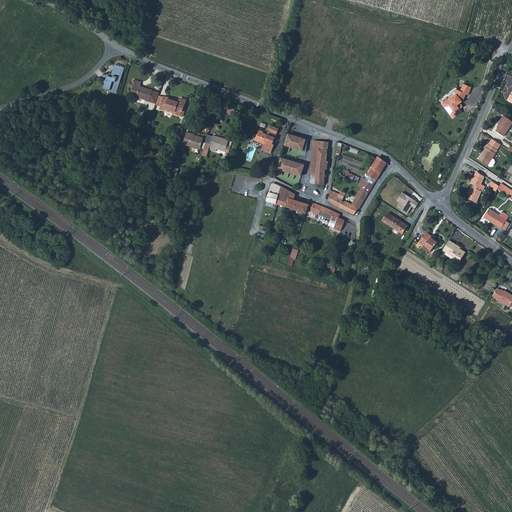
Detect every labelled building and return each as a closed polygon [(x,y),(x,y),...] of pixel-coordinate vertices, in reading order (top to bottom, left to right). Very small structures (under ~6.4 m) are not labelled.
[(116,64),(114,70),(121,73),(123,66),(116,64)] [(121,73),(114,70),(112,75),(113,75),(113,76),(107,75),(106,79),(105,79),(105,81),(104,87),(110,89),(111,87),(115,88),(117,81),(118,82),(121,73)] [(148,100),(152,90),(139,85),(140,81),(133,78),(131,85),(134,86),(133,89),(131,94),(144,99),(148,100)] [(454,92),(449,96),(445,99),(441,102),(443,105),(452,116),(460,110),(458,107),(459,106),(460,104),(459,102),(461,100),(464,93),(466,94),(470,86),(462,83),(459,90),(454,88),(452,90),(454,92)] [(159,94),(159,92),(152,90),(148,100),(144,99),(144,100),(155,104),(159,94)] [(164,95),(163,95),(161,103),(160,106),(159,107),(164,108),(165,106),(172,109),(172,111),(178,114),(180,109),(181,110),(182,108),(182,107),(185,99),(180,97),(179,100),(164,95)] [(500,124),(496,129),(500,132),(505,135),(510,127),(511,124),(511,119),(504,114),(502,117),(499,123),(500,124)] [(278,127),(271,124),(267,132),(267,134),(262,132),(263,130),(258,128),(256,134),(258,134),(256,139),(261,142),(262,140),(264,141),(261,148),(270,152),(273,143),(272,142),(278,127)] [(182,143),(189,145),(191,144),(199,147),(202,137),(198,136),(197,136),(195,136),(194,136),(194,135),(194,134),(186,131),(185,134),(182,143)] [(307,138),(287,132),(284,144),(306,150),(307,138)] [(210,142),(205,141),(204,145),(201,154),(206,156),(209,148),(215,150),(215,149),(216,148),(220,149),(229,151),(230,145),(227,144),(228,141),(228,139),(223,137),(222,139),(218,137),(218,136),(213,134),(210,142)] [(501,144),(492,138),(489,144),(488,143),(485,148),(478,158),(487,165),(488,164),(490,166),(492,165),(495,162),(494,159),(492,158),(497,150),(497,149),(499,147),(501,144)] [(328,141),(319,140),(318,150),(317,158),(317,162),(316,168),(316,173),(324,174),(325,168),(326,160),(326,158),(328,146),(328,141)] [(304,163),(280,156),(277,167),(301,174),(304,163)] [(376,180),(387,162),(378,156),(372,166),(373,167),(368,175),(376,180)] [(176,169),(170,167),(167,176),(173,178),(176,169)] [(485,176),(477,171),(474,175),(484,180),(485,176)] [(316,183),(324,184),(324,174),(316,173),(316,183)] [(484,180),(474,175),(471,182),(476,184),(475,187),(473,186),(469,194),(468,198),(477,202),(480,195),(482,191),(483,191),(486,185),(482,183),(484,180)] [(274,181),(273,181),(269,192),(279,194),(280,190),(281,185),(274,181)] [(356,195),(364,199),(371,188),(363,184),(356,195)] [(287,189),(281,185),(280,190),(279,194),(277,200),(276,203),(277,203),(286,206),(289,197),(285,196),(286,193),(287,189)] [(285,196),(289,197),(294,198),(295,193),(287,189),(286,193),(285,196)] [(330,189),(330,192),(343,199),(344,196),(330,189)] [(279,194),(269,192),(267,200),(276,203),(277,200),(279,194)] [(343,199),(330,192),(328,200),(334,203),(338,206),(342,200),(343,199)] [(402,192),(397,200),(401,202),(397,207),(407,213),(411,207),(415,209),(419,202),(402,192)] [(342,200),(338,206),(353,213),(354,214),(354,213),(358,208),(358,209),(364,199),(356,195),(353,201),(349,199),(347,201),(345,200),(345,201),(342,200)] [(289,197),(286,206),(295,209),(306,212),(310,201),(306,199),(304,202),(298,200),(294,198),(289,197)] [(312,213),(315,214),(316,212),(319,205),(311,201),(308,209),(312,211),(312,213)] [(338,217),(340,214),(328,208),(319,204),(319,205),(316,212),(336,221),(335,225),(341,228),(344,220),(338,217)] [(486,214),(484,217),(488,220),(494,224),(501,228),(502,227),(505,229),(510,223),(506,221),(506,220),(507,219),(509,216),(502,211),(500,215),(490,208),(486,214)] [(388,212),(383,219),(384,220),(389,223),(399,230),(402,232),(407,225),(399,220),(388,212)] [(428,235),(429,234),(425,232),(424,234),(418,242),(425,246),(431,250),(437,241),(432,237),(428,235)] [(443,248),(460,259),(465,251),(456,244),(457,243),(449,238),(443,248)] [(497,287),(492,295),(509,305),(511,300),(511,293),(504,289),(503,290),(497,287)]
